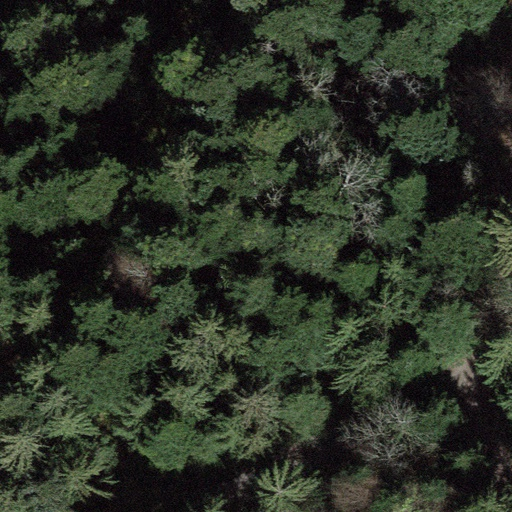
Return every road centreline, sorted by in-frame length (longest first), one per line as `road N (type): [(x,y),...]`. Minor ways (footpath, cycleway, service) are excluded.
road 1 (track): [(466,379),(199,511)]
road 2 (track): [(511,245),(466,379),(510,511)]
